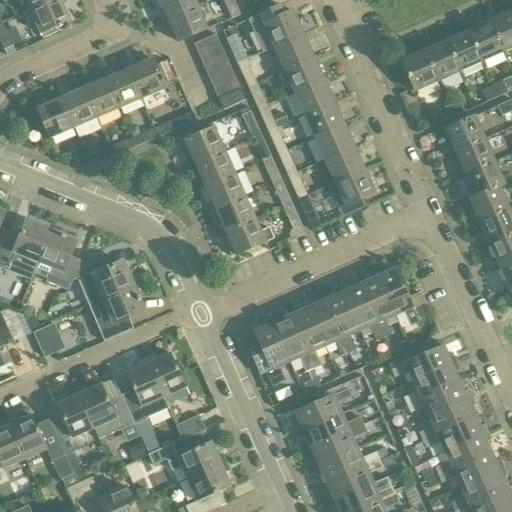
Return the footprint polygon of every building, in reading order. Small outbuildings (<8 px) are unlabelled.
[(60,0),(53,0),(29,10),(22,13),(27,23),(34,20),(43,39),(59,31),(58,28),(61,27),(60,25),(69,21),(60,0)] [(25,0),(29,10),(53,0),(25,0)] [(159,0),(168,19),(197,7),(193,0),(159,0)] [(233,0),(223,0),(228,12),(237,8),(233,0)] [(279,6),(248,20),(248,21),(262,54),(274,49),(273,48),(303,35),(292,12),(283,16),(279,7),(279,6)] [(177,43),(207,30),(197,7),(168,19),(177,43)] [(511,50),(511,14),(511,12),(488,22),(503,54),(511,50)] [(503,54),(488,22),(466,32),(481,64),(503,54)] [(6,32),(0,34),(0,41),(3,50),(12,46),(6,32)] [(481,64),(466,32),(445,41),(459,74),(481,64)] [(198,56),(220,46),(215,35),(192,45),(198,56)] [(303,35),(273,48),(274,49),(284,71),(313,58),(303,35)] [(459,74),(445,41),(423,51),(437,84),(459,74)] [(203,67),(225,57),(220,46),(198,56),(203,67)] [(437,84),(423,51),(400,62),(414,94),(437,84)] [(207,77),(230,67),(225,57),(203,67),(207,77)] [(313,58),(284,71),(294,94),(323,81),(313,58)] [(128,70),(140,99),(164,88),(152,60),(128,70)] [(213,89),(235,79),(230,67),(207,77),(213,89)] [(249,69),(241,73),(247,87),(256,83),(249,69)] [(140,99),(128,70),(105,80),(117,108),(140,99)] [(217,99),(239,89),(235,79),(213,89),(217,99)] [(117,108),(105,80),(82,90),(95,118),(117,108)] [(323,81),(294,94),(304,116),(333,103),(323,81)] [(491,88),(496,98),(508,93),(503,82),(491,88)] [(496,98),(491,88),(481,92),(486,103),(496,98)] [(239,89),(217,99),(222,110),(244,101),(239,89)] [(95,118),(82,90),(59,100),(72,128),(95,118)] [(259,92),(251,96),(257,110),(266,106),(259,92)] [(72,128),(59,100),(37,109),(49,138),(72,128)] [(447,107),(452,118),(463,113),(458,102),(447,107)] [(511,111),(511,103),(511,102),(496,109),(500,117),(511,111)] [(333,103),(304,116),(314,139),(343,126),(333,103)] [(452,118),(447,107),(436,112),(441,123),(452,118)] [(247,109),(239,113),(241,116),(251,140),(260,136),(249,113),(247,109)] [(192,113),(167,123),(171,132),(195,121),(192,113)] [(269,113),(260,117),(267,133),(276,129),(269,113)] [(475,118),(445,131),(456,154),(479,144),(485,141),(475,118)] [(167,123),(144,133),(148,142),(161,136),(171,132),(167,123)] [(343,126),(314,139),(324,162),(353,149),(351,144),(351,143),(343,126)] [(194,165),(224,152),(213,128),(199,134),(197,129),(176,138),(185,158),(190,156),(194,165)] [(144,133),(131,139),(135,148),(148,142),(144,133)] [(260,136),(251,140),(258,155),(267,151),(260,136)] [(279,136),(271,140),(278,156),(286,152),(279,136)] [(479,144),(456,154),(466,177),(495,163),(485,141),(479,144)] [(124,142),(109,149),(112,157),(128,151),(124,142)] [(353,149),(324,162),(334,185),(364,171),(353,149)] [(204,188),(234,174),(224,152),(194,165),(204,188)] [(102,162),(98,153),(77,162),(81,171),(102,162)] [(290,159),(281,163),(288,178),(297,174),(290,159)] [(271,160),(262,164),(268,177),(277,173),(271,160)] [(495,163),(466,177),(475,198),(475,199),(499,189),(505,186),(495,163)] [(334,185),(327,188),(342,219),(367,208),(363,200),(375,194),(364,171),(334,185)] [(215,210),(244,197),(234,174),(204,188),(215,210)] [(280,181),(271,185),(282,207),(290,204),(280,181)] [(300,181),(291,185),(298,201),(307,197),(300,181)] [(475,198),(469,201),(480,224),(509,211),(499,189),(475,199),(475,198)] [(225,233),(254,220),(244,197),(215,210),(225,233)] [(301,226),(290,204),(282,207),(292,230),(301,226)] [(511,217),(509,211),(480,224),(490,246),(503,240),(511,236),(511,217)] [(254,220),(225,233),(235,256),(272,239),(267,228),(259,232),(254,220)] [(0,268),(7,271),(31,281),(34,274),(33,273),(38,263),(39,262),(50,232),(26,223),(20,237),(8,232),(0,252),(0,268)] [(38,263),(33,273),(34,274),(48,279),(46,283),(68,291),(73,280),(79,262),(68,258),(75,243),(50,232),(39,262),(38,263)] [(511,236),(503,240),(490,246),(499,269),(511,263),(511,236)] [(79,262),(73,280),(78,282),(89,307),(102,301),(133,288),(122,263),(107,269),(103,258),(86,265),(79,262)] [(511,263),(499,269),(509,291),(511,290),(511,263)] [(382,269),(373,273),(394,317),(405,312),(411,326),(419,323),(395,270),(384,275),(382,269)] [(371,281),(359,286),(376,325),(382,339),(392,335),(385,321),(394,317),(373,273),(368,275),(371,281)] [(347,285),(339,288),(351,317),(359,333),(370,328),(376,342),(382,339),(376,325),(359,286),(351,290),(349,291),(347,285)] [(102,301),(89,307),(104,343),(128,333),(123,321),(128,318),(143,312),(133,288),(102,301)] [(334,297),(323,301),(347,355),(351,353),(356,351),(354,346),(350,336),(359,333),(351,317),(339,288),(332,292),(334,297)] [(312,300),(304,304),(324,348),(334,343),(340,358),(347,355),(323,301),(314,305),(312,300)] [(299,312),(288,317),(311,370),(320,366),(314,352),(324,348),(304,304),(297,307),(299,312)] [(0,366),(9,362),(2,348),(14,343),(0,313),(0,366)] [(277,316),(269,319),(289,364),(299,359),(305,373),(311,370),(288,317),(279,321),(277,316)] [(262,350),(251,355),(259,375),(264,372),(271,387),(277,385),(285,381),(279,368),(289,364),(269,319),(261,323),(264,328),(254,332),(262,350)] [(54,325),(33,334),(44,359),(65,350),(54,325)] [(420,351),(388,365),(391,372),(394,379),(408,373),(413,383),(457,363),(454,356),(448,358),(443,347),(441,348),(439,343),(420,351)] [(144,359),(162,398),(184,388),(169,355),(157,361),(154,354),(144,359)] [(162,398),(144,359),(135,363),(138,369),(126,374),(133,390),(119,396),(132,426),(146,419),(167,410),(162,398)] [(417,393),(403,399),(407,407),(459,384),(455,373),(460,371),(457,363),(413,383),(417,393)] [(317,379),(304,385),(307,392),(320,386),(317,379)] [(459,384),(407,407),(410,414),(424,408),(429,418),(473,399),(469,391),(464,394),(459,384)] [(132,426),(119,396),(108,401),(101,385),(87,391),(84,385),(75,389),(93,429),(98,441),(121,431),(132,426)] [(93,429),(75,389),(66,393),(69,399),(55,406),(62,422),(52,427),(65,456),(84,448),(86,443),(82,434),(93,429)] [(299,424),(293,426),(297,435),(340,415),(336,405),(350,398),(347,390),(294,414),(299,424)] [(433,428),(419,435),(422,442),(475,418),(471,409),(476,406),(473,399),(429,418),(433,428)] [(340,415),(297,435),(300,441),(305,439),(310,449),(351,431),(364,425),(360,418),(351,422),(345,425),(340,415)] [(65,456),(52,427),(49,420),(36,426),(32,416),(18,422),(16,416),(6,420),(23,460),(46,450),(51,462),(65,456)] [(198,416),(175,426),(181,440),(188,438),(194,435),(204,430),(198,416)] [(475,418),(422,442),(425,449),(440,443),(444,453),(488,433),(485,426),(480,429),(475,418)] [(23,460),(6,420),(0,423),(0,484),(7,481),(2,469),(23,460)] [(314,459),(309,461),(313,469),(351,452),(357,450),(352,439),(367,433),(364,425),(351,431),(310,449),(314,459)] [(449,463),(434,469),(438,477),(490,453),(486,443),(491,440),(488,433),(444,453),(449,463)] [(159,450),(147,455),(152,466),(166,460),(171,473),(181,468),(187,480),(224,464),(226,463),(222,453),(220,454),(216,456),(210,443),(200,447),(194,435),(188,438),(181,440),(159,450)] [(141,444),(127,450),(132,462),(147,456),(141,444)] [(351,452),(313,469),(316,476),(321,474),(326,485),(351,473),(379,461),(388,457),(385,449),(376,453),(361,460),(357,450),(351,452)] [(490,453),(438,477),(441,484),(455,477),(460,488),(504,468),(500,461),(495,463),(490,453)] [(330,494),(325,496),(329,504),(351,494),(373,485),(368,475),(383,468),(379,461),(351,473),(326,485),(330,494)] [(196,502),(185,507),(187,511),(208,511),(219,507),(226,504),(221,493),(220,492),(230,487),(224,474),(228,472),(230,471),(226,463),(224,464),(187,480),(196,502)] [(464,498),(450,504),(454,511),(506,488),(502,478),(507,476),(504,468),(460,488),(464,498)] [(421,474),(424,483),(425,482),(437,477),(433,469),(421,474)] [(351,494),(329,504),(332,511),(336,509),(337,511),(358,511),(375,504),(395,496),(392,488),(387,478),(373,485),(351,494)] [(136,511),(125,488),(100,499),(91,479),(78,485),(90,511),(95,511),(102,509),(103,511),(136,511)] [(90,511),(78,485),(66,490),(75,510),(70,511),(90,511)] [(414,488),(404,492),(410,505),(419,501),(414,488)] [(506,488),(454,511),(453,511),(498,511),(511,506),(511,497),(511,498),(506,488)] [(384,511),(384,510),(398,503),(395,496),(375,504),(358,511),(384,511)]
